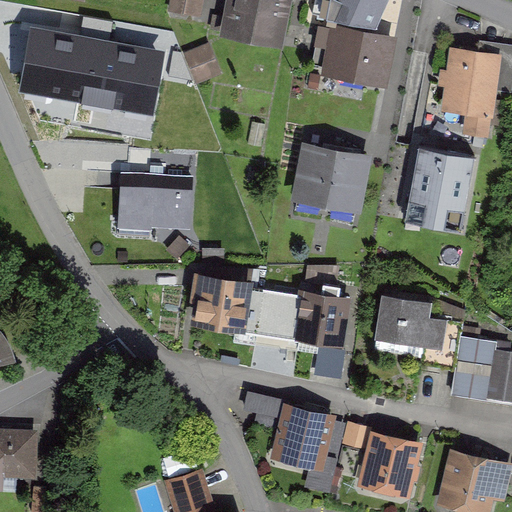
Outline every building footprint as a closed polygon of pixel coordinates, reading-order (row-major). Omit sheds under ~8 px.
[(201,0),(168,0),(167,12),(198,17),(201,0)] [(291,0),(227,0),(222,30),(284,41),(291,0)] [(388,0),(329,0),(328,14),(377,25),(388,0)] [(396,34),(331,21),(321,72),(386,84),(396,34)] [(156,116),(167,51),(31,27),(19,92),(156,116)] [(219,72),(207,44),(186,54),(198,82),(219,72)] [(503,52),(452,45),(443,106),(467,109),(464,133),(491,137),(503,52)] [(293,198),(327,205),(339,147),(305,140),(293,198)] [(477,155),(420,145),(406,220),(462,231),(477,155)] [(339,147),(327,205),(361,212),(373,154),(339,147)] [(192,177),(122,173),(119,223),(189,227),(192,177)] [(255,280),(197,270),(189,321),(247,331),(255,280)] [(351,298),(300,290),(293,336),(344,344),(351,298)] [(434,302),(383,292),(375,333),(443,346),(448,319),(431,316),(434,302)] [(0,361),(13,358),(2,331),(0,328),(0,361)] [(461,336),(454,393),(511,400),(511,352),(495,351),(496,341),(461,336)] [(245,417),(277,421),(281,389),(249,385),(245,417)] [(336,414),(282,401),(270,455),(323,467),(336,414)] [(366,427),(347,423),(342,443),(361,447),(366,427)] [(36,430),(0,428),(0,476),(35,478),(36,430)] [(424,443),(370,430),(355,487),(410,500),(424,443)] [(503,511),(511,472),(511,461),(453,448),(441,502),(486,511),(503,511)] [(198,465),(196,450),(166,454),(168,469),(198,465)] [(229,511),(214,511),(202,471),(171,481),(179,511),(240,511),(240,509),(229,511)]
